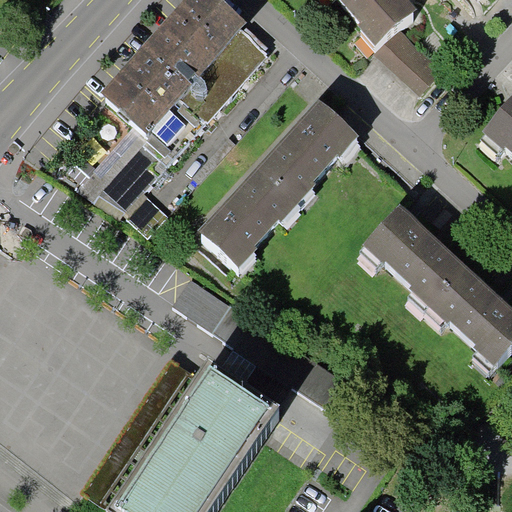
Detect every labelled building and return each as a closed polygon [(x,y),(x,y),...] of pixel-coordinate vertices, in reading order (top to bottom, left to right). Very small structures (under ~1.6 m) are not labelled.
[(268,57),(243,34),(247,29),(213,0),(190,0),(102,99),(149,142),(172,164),(268,57)] [(422,99),(446,75),(400,35),(418,19),(402,0),(329,0),(336,7),(339,5),(361,30),(357,34),(376,57),(422,99)] [(511,160),(511,104),(483,136),(511,160)] [(341,166),(361,144),(319,107),(289,142),(222,216),(198,242),(240,279),(259,257),(256,255),(280,229),(283,232),(318,192),(316,190),(339,164),(341,166)] [(149,142),(100,197),(127,213),(172,164),(149,142)] [(167,217),(147,199),(128,220),(147,238),(167,217)] [(366,251),(432,310),(465,273),(427,238),(400,214),(366,251)] [(432,310),(497,369),(511,353),(511,315),(500,305),(465,273),(432,310)] [(335,419),(353,392),(187,284),(169,311),(234,354),(257,370),(335,419)] [(225,368),(248,383),(253,376),(257,370),(234,354),(230,360),(225,368)] [(219,377),(209,370),(145,463),(114,511),(217,511),(280,417),(219,377)]
